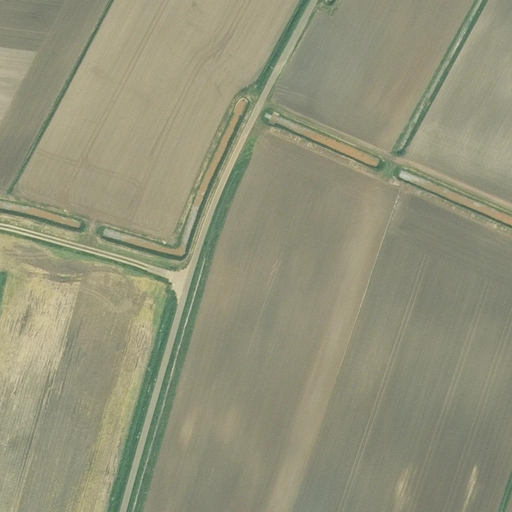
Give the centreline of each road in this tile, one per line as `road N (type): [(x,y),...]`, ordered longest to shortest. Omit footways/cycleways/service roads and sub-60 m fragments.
road 1 (unclassified): [(122,511),(211,208),(314,0)]
road 2 (track): [(0,225),(187,280)]
